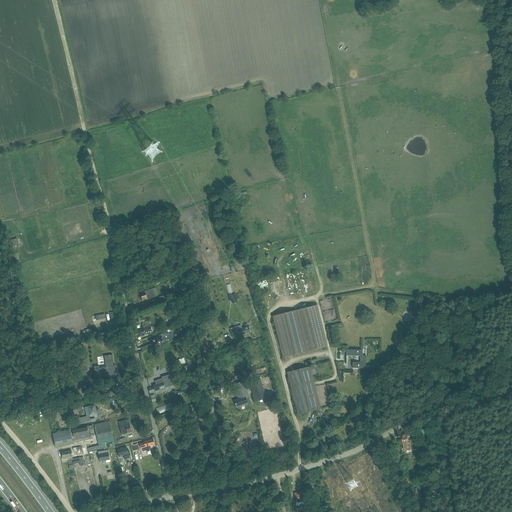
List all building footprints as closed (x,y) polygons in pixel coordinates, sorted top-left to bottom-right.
[(143,301),(158,295),(156,288),(150,290),(149,287),(140,291),(141,293),(140,293),(143,301)] [(159,297),(162,304),(168,301),(167,299),(169,299),(166,294),(159,297)] [(317,305),(272,316),(282,358),(327,347),(317,305)] [(138,314),(131,316),(134,325),(140,323),(139,319),(135,320),(134,316),(138,315),(138,314)] [(136,338),(152,333),(152,331),(151,327),(149,321),(148,321),(145,321),(145,322),(141,323),(143,329),(134,332),(136,338)] [(232,338),(244,335),(250,333),(249,326),(248,327),(247,324),(244,324),(245,327),(242,328),(241,325),(229,329),(232,338)] [(173,331),(172,328),(167,330),(167,332),(155,336),(157,342),(141,348),(142,351),(174,339),(172,332),(173,331)] [(83,332),(84,338),(93,337),(92,329),(85,330),(85,331),(83,332)] [(347,348),(346,348),(346,364),(347,364),(347,356),(360,356),(360,363),(353,363),(352,368),(366,369),(366,356),(362,356),(362,350),(347,350),(347,348)] [(95,377),(110,375),(110,379),(118,378),(116,366),(114,366),(112,355),(104,356),(105,366),(99,367),(99,366),(94,367),(95,377)] [(287,372),(297,415),(317,410),(318,416),(322,415),(321,409),(310,367),(312,366),(311,361),(305,363),(306,368),(287,372)] [(187,364),(176,368),(178,373),(189,369),(187,364)] [(161,377),(162,379),(165,388),(166,391),(175,389),(174,385),(176,384),(174,379),(172,380),(170,374),(165,376),(164,375),(161,377)] [(150,393),(165,388),(162,379),(154,381),(155,385),(153,386),(153,388),(148,389),(150,393)] [(254,398),(255,402),(266,398),(260,379),(249,383),(253,395),(251,396),(253,399),(254,398)] [(233,385),(238,399),(234,401),(236,408),(248,405),(246,397),(249,396),(245,381),(233,385)] [(158,414),(173,410),(171,404),(156,408),(158,414)] [(97,415),(97,412),(99,409),(96,407),(95,405),(84,407),(86,417),(93,416),(95,416),(96,415),(97,415)] [(116,411),(112,412),(114,417),(118,416),(124,414),(123,408),(116,411)] [(90,425),(106,421),(105,416),(99,418),(99,421),(96,421),(96,420),(89,422),(90,425)] [(121,434),(131,432),(128,419),(118,422),(121,434)] [(113,436),(109,421),(94,424),(95,429),(95,430),(95,433),(96,433),(97,435),(96,435),(99,445),(88,448),(89,453),(93,452),(95,451),(96,451),(96,450),(104,448),(104,449),(104,450),(106,449),(105,444),(107,444),(107,443),(112,442),(112,443),(110,444),(110,447),(116,446),(113,436)] [(94,437),(92,426),(53,434),(56,447),(75,443),(92,439),(92,437),(94,437)] [(407,435),(402,436),(404,451),(401,451),(402,454),(412,452),(410,443),(408,443),(407,435)] [(155,445),(153,439),(141,443),(140,444),(141,449),(143,449),(143,451),(148,450),(152,449),(151,446),(155,445)] [(125,448),(117,450),(119,457),(129,455),(127,447),(125,447),(125,448)] [(108,450),(98,452),(100,462),(109,460),(109,459),(112,459),(111,453),(108,453),(108,450)] [(61,452),(62,459),(72,457),(71,451),(61,452)] [(70,460),(70,461),(69,461),(71,469),(75,468),(74,464),(79,463),(80,466),(86,465),(85,462),(84,462),(83,457),(70,460)] [(137,492),(138,495),(141,494),(137,483),(139,482),(136,475),(127,477),(132,493),(137,492)] [(302,493),(294,494),(296,506),(300,506),(301,509),(305,508),(302,493)]
